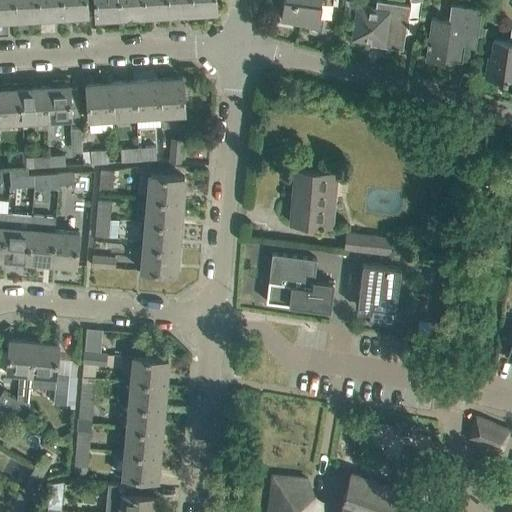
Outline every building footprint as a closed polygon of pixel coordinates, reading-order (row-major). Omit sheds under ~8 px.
[(0,0),(0,18),(15,17),(13,0),(0,0)] [(39,16),(37,0),(13,0),(15,17),(39,16)] [(63,14),(62,0),(37,0),(39,16),(63,14)] [(86,0),(62,0),(63,14),(87,13),(86,0)] [(120,15),(118,0),(94,0),(95,16),(120,15)] [(144,14),(142,0),(118,0),(120,15),(144,14)] [(168,12),(167,0),(142,0),(144,14),(168,12)] [(192,11),(191,0),(167,0),(168,12),(192,11)] [(215,0),(191,0),(192,11),(216,9),(215,0)] [(283,0),(280,18),(307,22),(306,25),(321,30),(323,17),(319,17),(322,1),(320,1),(320,0),(283,0)] [(356,5),(352,38),(379,42),(378,45),(403,48),(409,4),(381,0),(376,0),(375,8),(356,5)] [(427,45),(425,58),(444,61),(444,58),(462,60),(466,32),(478,34),(481,8),(451,3),(449,18),(431,16),(428,40),(427,40),(426,45),(427,45)] [(494,38),(491,55),(488,55),(485,75),(502,77),(502,78),(506,79),(507,76),(511,76),(511,26),(509,40),(494,38)] [(182,76),(158,78),(160,112),(185,111),(182,76)] [(160,112),(158,78),(134,80),(136,114),(160,112)] [(136,114),(134,80),(110,81),(112,116),(136,114)] [(112,116),(110,81),(85,83),(88,118),(86,118),(87,128),(113,126),(112,116)] [(78,85),(70,86),(69,84),(45,85),(47,124),(80,122),(78,85)] [(47,124),(45,85),(20,87),(22,118),(34,118),(34,129),(47,128),(47,124)] [(0,119),(22,118),(20,87),(0,87),(0,119)] [(169,159),(181,160),(183,140),(171,139),(169,159)] [(156,145),(138,146),(139,159),(157,158),(156,145)] [(139,159),(138,146),(120,147),(121,161),(139,159)] [(90,149),(91,163),(109,161),(108,148),(90,149)] [(64,151),(48,152),(49,165),(65,164),(64,151)] [(49,165),(48,152),(24,153),(25,167),(49,165)] [(25,167),(24,153),(0,154),(0,161),(0,168),(25,167)] [(33,185),(34,173),(28,173),(28,167),(25,167),(20,167),(21,185),(33,185)] [(100,168),(99,186),(112,187),(113,183),(114,169),(100,168)] [(331,225),(333,204),(325,203),(328,172),(296,169),(291,221),(319,224),(319,225),(323,226),(323,224),(331,225)] [(74,171),(58,172),(59,182),(74,181),(74,171)] [(58,172),(48,172),(49,187),(58,188),(59,182),(58,172)] [(184,175),(164,174),(149,172),(147,197),(182,200),(184,175)] [(180,224),(182,200),(147,197),(145,221),(180,224)] [(110,218),(111,200),(98,199),(96,216),(110,218)] [(30,214),(29,227),(27,259),(52,261),(54,229),(56,217),(30,214)] [(108,235),(110,218),(96,216),(95,234),(108,235)] [(178,248),(180,224),(145,221),(143,245),(178,248)] [(27,259),(29,227),(6,225),(3,257),(27,259)] [(79,232),(54,229),(52,261),(76,263),(79,232)] [(389,252),(391,236),(347,231),(345,247),(389,252)] [(176,272),(178,248),(143,245),(141,269),(176,272)] [(317,257),(272,252),(266,300),(330,309),(334,280),(314,278),(317,257)] [(92,265),(114,267),(115,256),(93,254),(92,265)] [(394,321),(399,281),(401,267),(363,261),(357,308),(370,310),(369,318),(394,321)] [(30,385),(34,340),(9,338),(8,350),(1,350),(0,350),(0,368),(6,369),(6,370),(7,370),(7,381),(18,382),(18,384),(30,385)] [(58,342),(34,340),(30,385),(54,387),(53,402),(73,404),(76,375),(56,373),(58,342)] [(105,363),(106,352),(84,350),(83,362),(105,363)] [(168,358),(133,354),(131,379),(166,382),(168,358)] [(163,406),(166,382),(131,379),(129,403),(163,406)] [(81,381),(80,399),(93,400),(95,382),(81,381)] [(2,390),(0,394),(0,405),(22,418),(29,405),(2,390)] [(92,417),(93,400),(80,399),(78,416),(92,417)] [(161,430),(163,406),(129,403),(126,427),(161,430)] [(0,417),(16,427),(22,418),(0,405),(0,417)] [(502,449),(509,429),(476,416),(469,436),(502,449)] [(409,433),(410,422),(395,420),(394,430),(409,433)] [(159,454),(161,430),(126,427),(124,451),(159,454)] [(77,429),(76,446),(89,447),(90,430),(77,429)] [(87,465),(89,447),(76,446),(74,464),(87,465)] [(40,451),(33,464),(44,470),(51,458),(40,451)] [(157,478),(159,454),(124,451),(122,475),(157,478)] [(37,483),(44,470),(33,464),(25,476),(37,483)] [(438,511),(417,504),(418,500),(420,496),(350,471),(338,511),(438,511)] [(321,511),(323,499),(309,497),(308,478),(273,474),(268,511),(321,511)] [(153,511),(155,494),(136,492),(131,492),(132,484),(110,482),(107,511),(153,511)] [(49,491),(48,510),(61,511),(62,492),(49,491)] [(16,492),(9,505),(20,511),(28,499),(16,492)]
